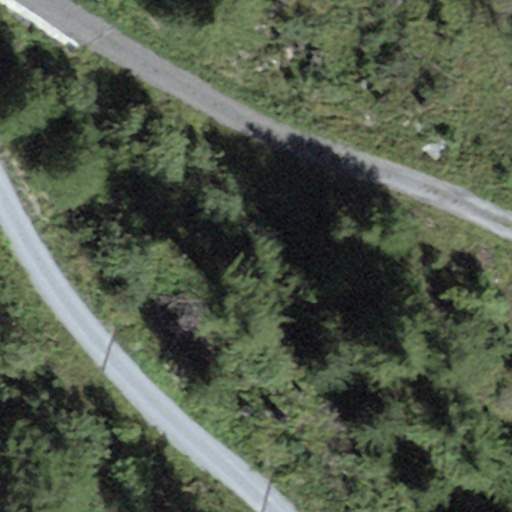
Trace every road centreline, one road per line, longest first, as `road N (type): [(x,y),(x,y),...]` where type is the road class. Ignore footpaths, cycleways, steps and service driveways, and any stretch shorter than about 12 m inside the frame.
road 1 (track): [(511,228),(278,134),(59,0)]
road 2 (track): [(0,201),(23,242),(145,396),(274,511)]
